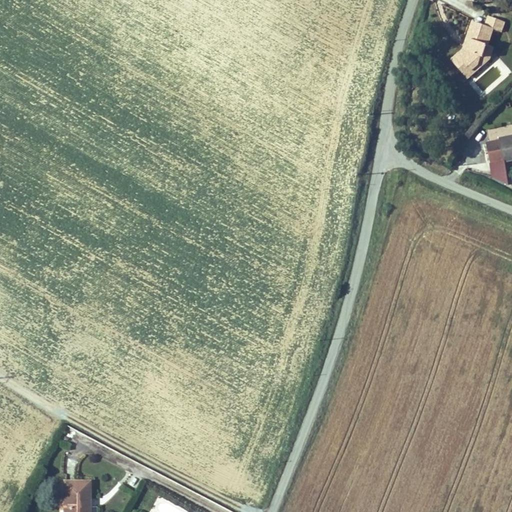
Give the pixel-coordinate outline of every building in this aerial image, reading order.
[(506,19),(490,14),(486,26),(494,29),(502,32),(506,19)] [(471,40),(467,52),(460,58),(471,71),(479,65),(481,57),(486,59),(489,53),(492,54),(494,47),(488,45),(494,29),(486,26),(473,22),(468,39),(471,40)] [(452,60),(468,79),(490,61),(492,54),(489,53),(486,59),(481,57),(479,65),(471,71),(460,58),(467,52),(471,40),(468,39),(464,50),(452,60)] [(486,143),(491,163),(504,160),(505,162),(511,160),(511,141),(509,142),(508,137),(500,138),(500,140),(486,143)] [(89,511),(90,482),(64,482),(64,511),(89,511)]
